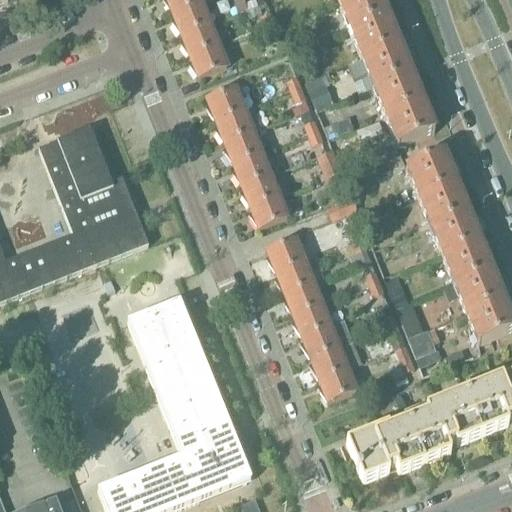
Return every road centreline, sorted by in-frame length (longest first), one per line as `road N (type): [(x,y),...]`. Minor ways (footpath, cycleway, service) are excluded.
road 1 (residential): [(135,51),(324,511)]
road 2 (primary): [(436,0),(511,191)]
road 3 (residential): [(0,104),(135,51)]
road 4 (residential): [(119,10),(0,55)]
